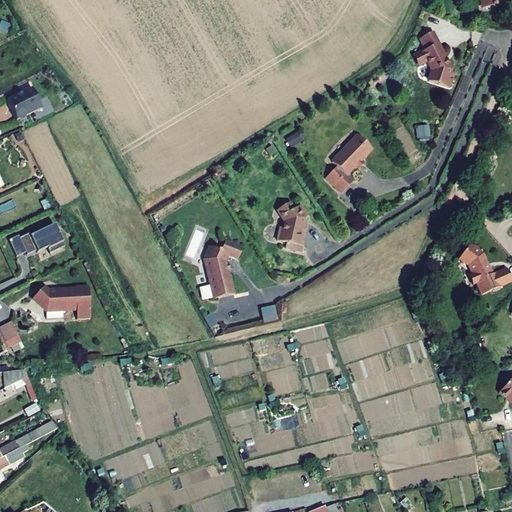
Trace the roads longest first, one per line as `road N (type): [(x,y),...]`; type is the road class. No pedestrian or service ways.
road 1 (track): [(457,190),(409,291),(188,348),(255,511)]
road 2 (residential): [(511,56),(457,190),(511,250)]
